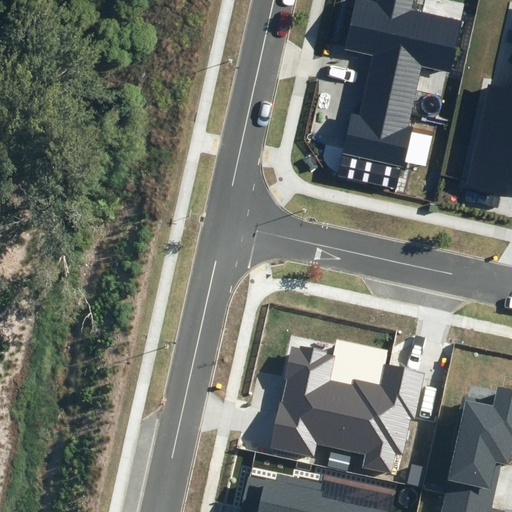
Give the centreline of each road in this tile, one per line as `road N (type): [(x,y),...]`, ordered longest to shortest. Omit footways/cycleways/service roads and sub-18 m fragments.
road 1 (residential): [(224,219),(159,511)]
road 2 (residential): [(224,219),(511,284)]
road 3 (residential): [(273,0),(224,219)]
